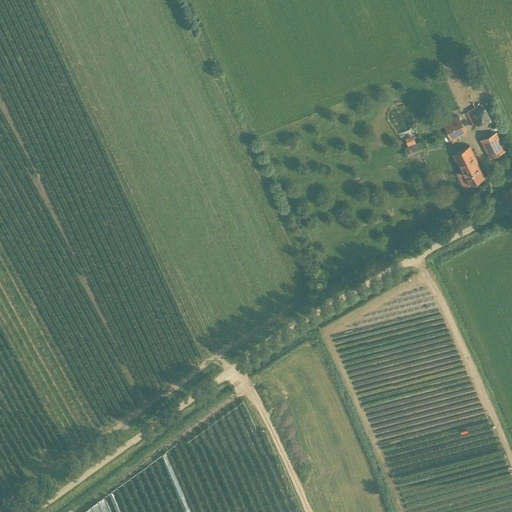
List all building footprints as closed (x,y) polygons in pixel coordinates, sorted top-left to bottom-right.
[(465,111),(473,126),(476,124),(478,127),(492,120),(489,116),(495,113),(491,105),(483,108),(481,103),(479,104),(480,106),(476,108),(475,106),(465,111)] [(466,131),(457,114),(443,122),(451,139),(466,131)] [(505,149),(496,132),(480,140),(489,157),(505,149)] [(426,148),(423,140),(404,147),(407,156),(426,148)] [(485,177),(469,145),(452,153),(461,170),(456,172),(463,185),(468,183),(469,184),(485,177)]
